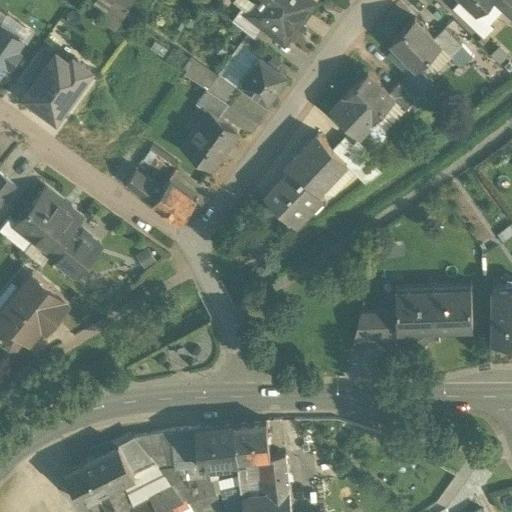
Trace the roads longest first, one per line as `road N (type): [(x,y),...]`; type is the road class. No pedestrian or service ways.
road 1 (track): [(511,126),(373,230),(229,320)]
road 2 (residential): [(199,245),(377,0)]
road 3 (secondary): [(0,464),(80,421),(147,406),(247,402)]
road 4 (secondary): [(247,402),(501,399)]
road 5 (residential): [(199,245),(137,214),(0,113)]
road 6 (residential): [(247,402),(247,360),(198,265),(199,245)]
